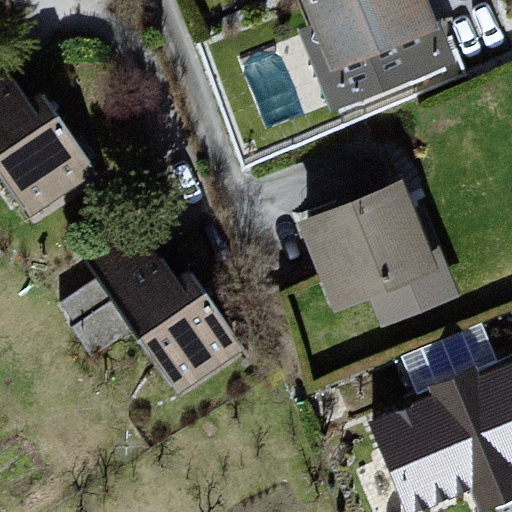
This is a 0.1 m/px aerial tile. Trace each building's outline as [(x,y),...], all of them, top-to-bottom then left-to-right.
[(283,0),(326,108),(451,68),(423,0),(283,0)] [(0,74),(0,189),(26,221),(96,172),(1,73),(0,74)] [(363,297),(384,333),(452,306),(396,151),(279,190),(323,305),(363,297)] [(90,300),(178,401),(236,354),(148,260),(90,300)] [(511,362),(357,426),(387,511),(412,511),(511,467),(511,362)]
